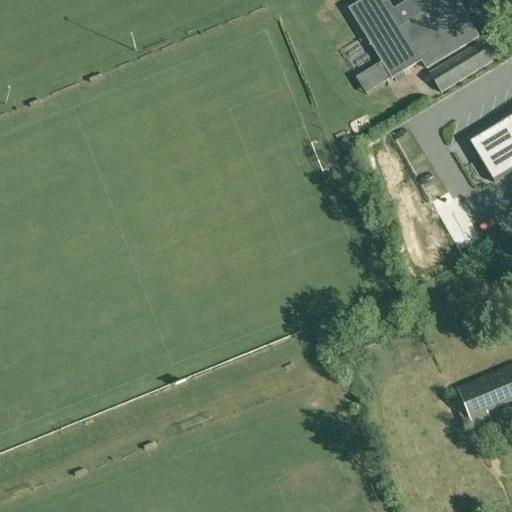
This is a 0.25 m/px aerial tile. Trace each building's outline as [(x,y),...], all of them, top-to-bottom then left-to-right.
[(452,54),(479,38),(455,0),(413,0),(405,5),(415,21),(403,28),(386,0),(367,0),(350,10),(392,79),(422,61),(427,70),(429,69),(452,54)] [(479,41),(428,71),(441,93),(492,62),(479,41)] [(419,102),(432,92),(423,80),(410,90),(419,102)] [(511,118),(470,144),(495,183),(511,172),(511,118)] [(450,393),(465,429),(474,426),(489,419),(487,413),(511,401),(511,367),(459,389),(450,393)]
